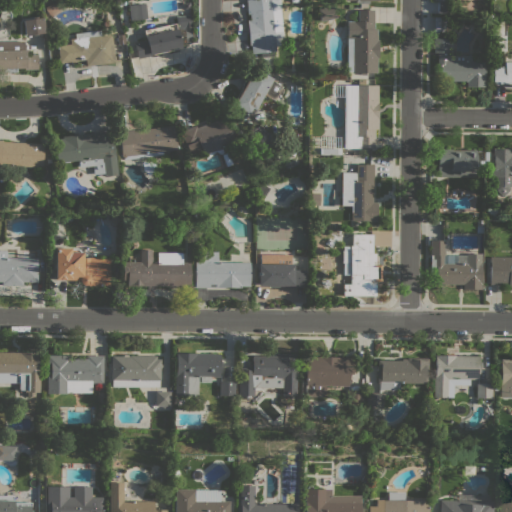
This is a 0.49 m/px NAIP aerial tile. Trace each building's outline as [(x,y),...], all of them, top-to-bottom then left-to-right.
[(245,0),(279,0),(283,45),(275,45),(275,51),(273,52),(273,56),(261,57),(260,53),(251,53),(251,45),(249,45),(246,20),(250,19),(249,14),(247,14),(245,0)] [(141,20),(130,21),(128,5),(139,4),(141,20)] [(317,9),(332,6),(335,17),(320,21),(317,9)] [(346,38),(346,21),(357,21),(357,10),(373,10),(373,29),(376,29),(376,40),(378,40),(378,58),(376,58),(376,73),(352,73),(352,71),(346,71),(347,38),(346,38)] [(191,30),(184,30),(184,26),(176,27),(175,16),(190,15),(191,30)] [(22,20),(34,18),(33,16),(37,16),(37,18),(43,17),(44,32),(37,33),(37,35),(32,35),(32,34),(24,35),(22,20)] [(444,17),(444,32),(433,32),(433,17),(444,17)] [(448,35),(447,28),(454,27),(455,34),(448,35)] [(177,29),(181,48),(178,48),(178,49),(153,54),(153,55),(137,59),(134,43),(145,41),(144,36),(177,29)] [(58,57),(59,57),(57,45),(70,44),(69,39),(75,38),(74,33),(100,30),(101,35),(111,33),(114,62),(86,66),(85,60),(59,63),(58,57)] [(471,55),(471,60),(484,61),(483,78),(484,78),(484,87),(465,86),(465,81),(439,81),(439,67),(436,67),(437,53),(433,53),(433,38),(447,38),(447,53),(446,53),(446,55),(471,55)] [(0,41),(24,41),(24,50),(29,50),(29,54),(37,54),(37,69),(24,69),(24,68),(15,68),(15,71),(3,72),(3,68),(0,68),(0,41)] [(511,62),(511,86),(503,86),(503,84),(492,84),(492,67),(504,67),(504,62),(511,62)] [(251,108),(245,118),(229,109),(241,88),(241,86),(242,83),(242,82),(244,80),(246,78),(248,77),(253,68),(272,78),(271,80),(282,86),(274,100),(265,95),(264,97),(262,95),(254,110),(251,108)] [(377,118),(377,129),(374,129),(374,148),(361,148),(343,148),(343,96),(331,96),(332,85),(357,85),(357,80),(364,80),(364,85),(377,85),(377,102),(378,102),(377,118)] [(226,115),(237,142),(221,148),(223,153),(220,154),(219,154),(217,153),(215,151),(211,155),(209,157),(207,158),(205,159),(202,151),(190,156),(180,131),(195,125),(196,127),(226,115)] [(123,156),(121,156),(118,131),(133,129),(133,130),(173,125),(176,149),(162,151),(162,155),(123,160),(123,156)] [(78,160),(56,163),(53,139),(62,138),(62,136),(108,131),(109,140),(113,140),(117,175),(103,176),(103,173),(93,174),(92,170),(99,169),(98,164),(94,164),(94,167),(79,168),(78,160)] [(340,136),(340,154),(319,154),(319,136),(340,136)] [(0,139),(2,140),(2,141),(43,143),(42,167),(0,164),(0,139)] [(511,148),(511,154),(511,187),(508,187),(508,190),(503,195),(500,195),(495,190),(495,186),(492,186),(492,176),(483,176),(483,163),(492,163),(492,148),(511,148)] [(437,149),(451,149),(451,150),(476,150),(475,161),(475,177),(437,177),(437,149)] [(341,172),(355,172),(355,164),(373,164),(373,177),(372,177),(372,202),(376,202),(376,219),(372,219),(372,220),(350,220),(351,205),(341,205),(341,172)] [(262,199),(256,195),(263,184),(269,188),(262,199)] [(114,215),(118,219),(113,224),(109,220),(114,215)] [(356,234),(372,234),(372,253),(375,253),(375,264),(380,264),(380,281),(375,281),(375,296),(342,296),(342,284),(349,284),(349,273),(346,273),(343,273),(342,269),(342,263),(342,260),(342,251),(344,248),(344,247),(346,245),(352,245),(356,241),(356,234)] [(466,255),(466,253),(480,253),(480,264),(480,281),(481,281),(481,289),(462,289),(462,284),(435,284),(435,272),(429,272),(429,259),(430,259),(430,255),(429,255),(429,240),(444,240),(444,255),(466,255)] [(80,252),(82,252),(82,258),(88,258),(88,257),(109,257),(109,286),(87,286),(87,284),(86,285),(85,285),(83,285),(82,285),(81,284),(80,283),(79,281),(79,280),(56,280),(56,278),(54,278),(55,247),(70,247),(70,249),(77,249),(80,252)] [(126,280),(122,280),(122,261),(139,262),(140,249),(151,249),(151,262),(157,262),(157,252),(182,252),(182,262),(189,262),(189,284),(177,284),(177,288),(167,287),(167,286),(126,286),(126,280)] [(37,282),(22,282),(22,285),(1,285),(1,281),(0,281),(0,250),(6,250),(6,258),(37,258),(37,282)] [(194,262),(196,262),(196,251),(217,251),(217,262),(249,262),(249,286),(241,286),(241,287),(194,287),(194,262)] [(291,264),(293,264),(293,270),(305,270),(305,287),(268,286),(268,285),(257,285),(257,264),(259,264),(259,254),(291,254),(291,264)] [(507,284),(489,284),(489,256),(511,256),(511,287),(507,287),(507,284)] [(40,392),(35,392),(35,396),(27,396),(27,390),(18,390),(18,383),(0,383),(0,352),(40,352),(40,392)] [(174,374),(175,374),(175,353),(195,353),(219,353),(219,361),(221,361),(221,365),(219,365),(219,377),(211,377),(211,375),(210,375),(210,382),(199,382),(199,376),(198,376),(198,395),(174,395),(174,374)] [(238,367),(251,367),(251,355),(274,355),(274,353),(296,353),(296,396),(282,396),(282,387),(253,387),(253,395),(248,395),(248,398),(241,398),(241,395),(238,395),(238,367)] [(66,394),(46,394),(46,359),(46,355),(69,355),(69,358),(86,358),(86,355),(103,355),(102,383),(91,383),(91,393),(66,393),(66,394)] [(155,355),(155,359),(160,359),(159,364),(161,364),(161,368),(159,368),(159,380),(159,387),(111,386),(111,380),(110,380),(110,356),(122,356),(122,355),(127,355),(127,356),(128,356),(128,355),(155,355)] [(433,376),(434,376),(434,355),(454,355),(454,356),(478,356),(478,362),(480,362),(480,368),(478,368),(478,379),(469,379),(469,385),(453,385),(453,397),(433,397),(433,376)] [(325,397),(304,397),(304,384),(305,384),(305,356),(352,357),(352,374),(348,374),(348,386),(325,386),(325,397)] [(379,383),(377,383),(377,360),(401,360),(401,359),(406,359),(406,357),(427,357),(427,383),(399,383),(399,390),(379,390),(379,383)] [(511,358),(511,396),(499,396),(499,358),(511,358)] [(234,381),(234,395),(218,395),(219,381),(234,381)] [(491,383),(491,398),(475,398),(475,382),(491,383)] [(363,390),(363,404),(347,405),(347,390),(363,390)] [(169,391),(169,406),(155,406),(155,391),(169,391)] [(380,392),(381,408),(366,409),(366,392),(380,392)] [(123,482),(123,500),(153,501),(153,509),(167,509),(167,511),(108,511),(108,482),(123,482)] [(295,504),(294,511),(238,511),(238,506),(237,506),(237,485),(251,485),(251,503),(295,504)] [(68,486),(68,497),(72,497),(72,486),(91,486),(90,497),(103,497),(102,511),(45,511),(45,486),(68,486)] [(173,511),(174,489),(193,489),(218,489),(218,501),(227,501),(227,511),(173,511)] [(328,489),(328,495),(358,495),(357,511),(301,511),(302,489),(328,489)] [(365,511),(365,506),(372,506),(372,499),(384,499),(384,492),(401,492),(401,500),(426,500),(425,511),(365,511)] [(479,493),(488,494),(488,501),(489,501),(489,511),(436,511),(436,500),(454,500),(454,494),(477,494),(479,493)] [(0,511),(0,495),(13,496),(13,502),(31,502),(31,511),(0,511)] [(511,511),(498,511),(498,502),(511,502),(511,511)]
